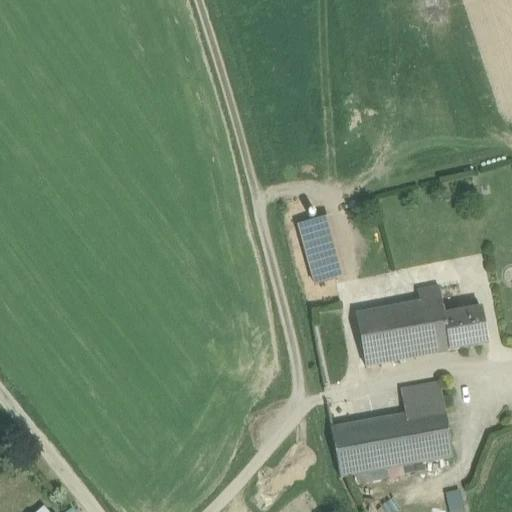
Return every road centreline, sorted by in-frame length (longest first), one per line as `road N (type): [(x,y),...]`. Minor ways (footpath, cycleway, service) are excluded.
road 1 (track): [(316,416),(278,243),(200,0)]
road 2 (residential): [(98,511),(0,377)]
